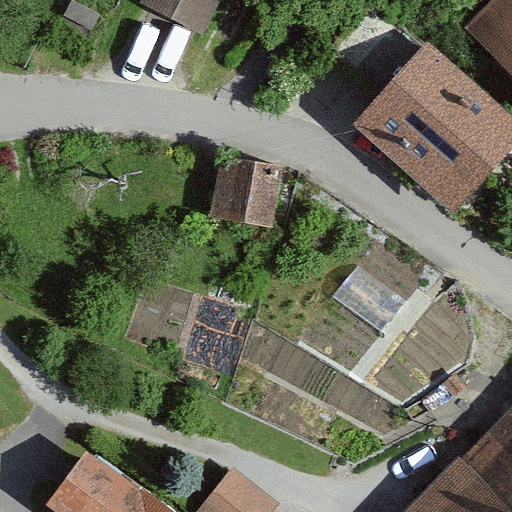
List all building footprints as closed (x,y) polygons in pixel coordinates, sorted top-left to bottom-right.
[(110,13),(83,0),(62,0),(42,40),(85,62),(110,13)] [(224,0),(144,0),(143,1),(209,32),(224,0)] [(511,0),(503,0),(470,35),(511,75),(511,0)] [(511,120),(431,55),(365,137),(459,214),(511,149),(511,120)] [(286,174),(221,170),(218,229),(284,232),(286,174)] [(511,511),(511,403),(397,511),(511,511)] [(168,511),(85,449),(43,506),(50,511),(168,511)] [(237,467),(210,502),(222,511),(272,511),(281,502),(237,467)]
